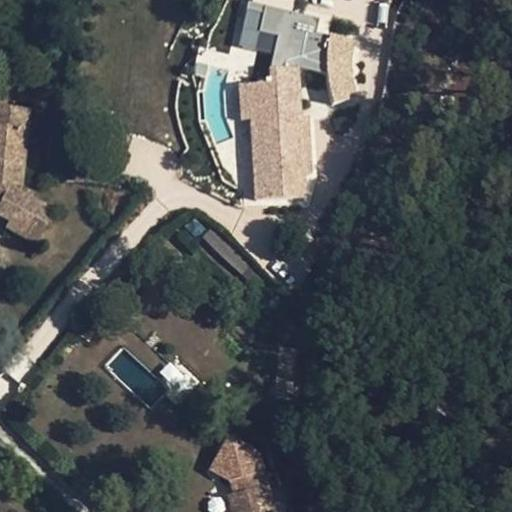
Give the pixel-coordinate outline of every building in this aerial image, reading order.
[(326,34),(330,100),(356,98),(352,32),(326,34)] [(256,114),(249,115),(254,200),(302,197),(299,150),(316,149),(314,125),(298,126),(298,117),(282,119),(281,110),(298,110),(297,98),(317,96),(316,68),(268,72),(268,84),(255,84),(256,114)] [(247,85),(249,115),(256,114),(255,84),(247,85)] [(21,225),(16,233),(34,243),(53,210),(27,196),(25,200),(17,195),(14,192),(15,188),(19,187),(23,153),(14,153),(17,130),(25,131),(27,110),(0,106),(0,215),(8,220),(9,218),(21,225)] [(298,117),(298,110),(281,110),(282,119),(298,117)] [(23,153),(25,131),(17,130),(14,153),(23,153)] [(5,226),(16,233),(21,225),(9,218),(8,220),(5,226)] [(282,385),(298,385),(300,385),(301,347),(284,347),(282,385)] [(297,402),(298,385),(282,385),(282,402),(297,402)] [(232,482),(235,494),(228,496),(232,511),(274,511),(267,486),(261,488),(257,475),(263,473),(260,460),(247,453),(249,448),(229,437),(225,445),(214,467),(211,472),(232,482)]
